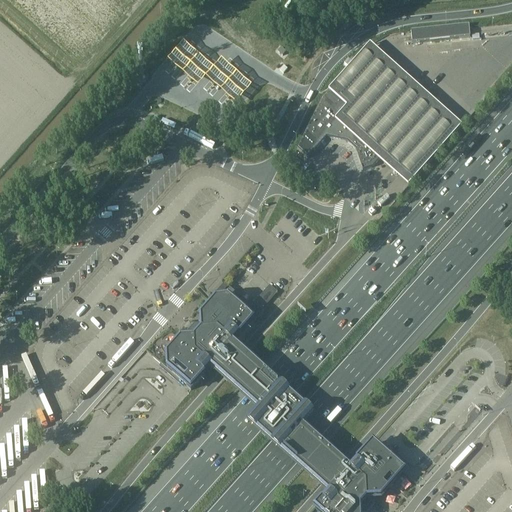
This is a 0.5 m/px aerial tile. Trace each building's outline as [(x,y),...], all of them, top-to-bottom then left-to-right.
[(468,27),(411,33),(412,39),(413,45),(469,39),(469,33),(468,27)] [(347,109),(335,123),(408,188),(461,129),(370,47),(328,92),(347,109)] [(184,49),(169,66),(200,91),(235,109),(250,90),(222,65),(184,49)] [(340,79),(322,100),(297,150),(307,159),(326,139),(347,143),(356,151),(363,171),(372,168),(388,151),(383,136),(373,127),(376,124),(370,119),(367,122),(357,113),(347,86),(340,79)] [(176,332),(161,349),(165,363),(193,389),(213,367),(255,406),(245,417),(324,487),(310,503),(320,511),(364,511),(368,508),(402,470),(367,439),(347,461),(302,421),(310,412),(234,343),(260,313),(229,287),(225,292),(210,293),(196,309),(198,323),(194,323),(190,327),(186,331),(187,334),(176,332)]
